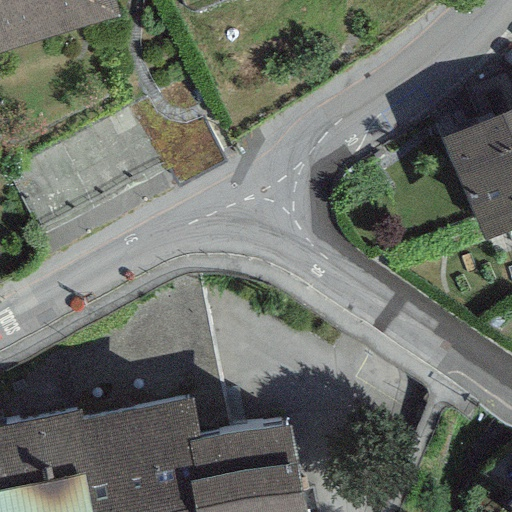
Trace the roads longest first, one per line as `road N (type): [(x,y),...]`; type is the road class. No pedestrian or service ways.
road 1 (residential): [(511,386),(236,198)]
road 2 (residential): [(485,0),(408,75),(236,198)]
road 3 (residential): [(236,198),(0,330)]
